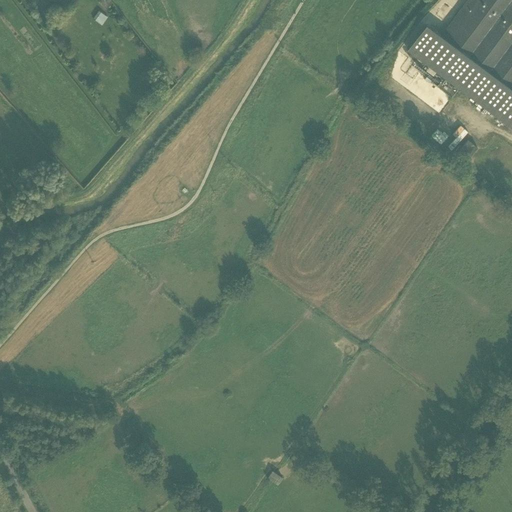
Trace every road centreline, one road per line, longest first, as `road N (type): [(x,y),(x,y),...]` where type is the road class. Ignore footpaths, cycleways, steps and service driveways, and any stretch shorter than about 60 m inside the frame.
road 1 (track): [(90,195),(254,0)]
road 2 (track): [(420,511),(511,382)]
